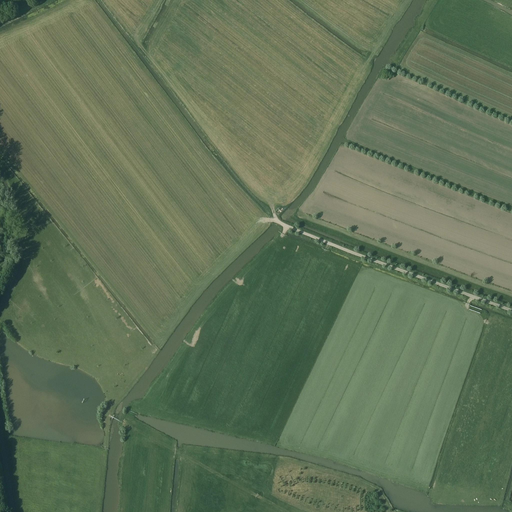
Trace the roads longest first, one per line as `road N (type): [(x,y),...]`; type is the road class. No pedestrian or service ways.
road 1 (unclassified): [(511,310),(276,219)]
road 2 (track): [(0,301),(16,263),(0,185)]
